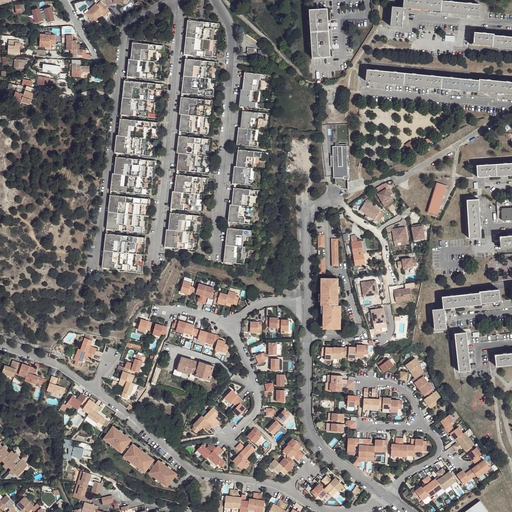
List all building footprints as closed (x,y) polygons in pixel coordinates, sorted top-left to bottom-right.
[(423,10),(424,0),(405,0),(404,9),(406,9),(423,10)] [(442,12),(443,2),(443,1),(436,0),(424,0),(423,10),(442,12)] [(85,15),(92,22),(97,18),(98,19),(100,16),(102,14),(105,17),(110,11),(100,2),(97,6),(96,5),(85,15)] [(460,15),(462,4),(443,2),(442,12),(442,14),(460,15)] [(462,4),(460,15),(480,17),(481,6),(462,4)] [(54,21),(50,7),(32,12),(36,23),(42,21),(42,20),(47,18),(48,22),(54,21)] [(404,9),(394,8),(392,28),(404,29),(406,9),(404,9)] [(331,57),(328,9),(309,10),(310,21),(307,21),(307,24),(310,24),(311,43),(308,43),(309,46),(311,46),(312,58),(331,57)] [(188,20),(186,37),(211,40),(212,29),(215,29),(219,29),(219,24),(188,20)] [(493,47),(495,37),(495,35),(476,34),(475,45),(493,47)] [(40,37),(39,46),(44,47),(44,44),(50,44),(55,44),(55,35),(50,35),(50,38),(40,37)] [(65,36),(67,51),(70,50),(75,50),(76,50),(75,41),(72,41),(71,36),(65,36)] [(211,40),(186,37),(184,54),(212,57),(213,51),(212,51),(210,51),(211,40)] [(510,50),(511,38),(495,37),(493,47),(493,48),(510,50)] [(21,44),(21,41),(10,40),(8,55),(19,56),(20,49),(21,44)] [(164,46),(133,43),(131,59),(154,62),(156,62),(157,51),(164,52),(164,46)] [(70,57),(75,58),(79,58),(79,50),(75,50),(70,50),(70,57)] [(131,59),(129,59),(127,76),(155,79),(156,73),(153,73),(154,62),(131,59)] [(217,62),(185,59),(184,76),(209,78),(210,67),(212,67),(216,68),(217,62)] [(25,60),(16,60),(15,70),(24,71),(25,65),(25,60)] [(385,84),(385,72),(368,70),(367,83),(385,84)] [(268,75),(245,72),(243,89),(258,91),(261,91),(261,80),(268,81),(268,75)] [(385,72),(385,84),(404,86),(405,73),(385,72)] [(405,73),(404,86),(424,88),(425,75),(405,73)] [(425,75),(424,88),(442,89),(443,77),(425,75)] [(209,78),(184,76),(182,92),(213,96),(214,90),(207,90),(209,78)] [(52,79),(40,77),(38,85),(51,85),(52,79)] [(443,77),(442,89),(460,91),(462,78),(443,77)] [(462,78),(460,91),(479,92),(479,91),(480,81),(462,78)] [(33,81),(23,79),(22,84),(26,86),(31,88),(33,81)] [(498,93),(499,81),(480,79),(480,81),(479,91),(498,93)] [(164,85),(125,81),(123,97),(155,101),(156,90),(163,91),(164,85)] [(511,94),(511,82),(499,81),(498,93),(511,94)] [(24,94),(25,90),(17,88),(18,85),(9,83),(8,89),(16,91),(24,94)] [(243,89),(241,89),(239,106),(263,109),(263,103),(257,102),(258,91),(243,89)] [(34,93),(25,90),(24,94),(16,91),(12,101),(20,104),(22,101),(30,104),(34,93)] [(155,101),(123,97),(121,114),(157,118),(157,113),(154,112),(155,101)] [(213,101),(181,97),(179,114),(181,114),(204,117),(205,105),(212,106),(213,101)] [(266,113),(242,111),(240,128),(256,129),(258,130),(259,118),(265,119),(266,113)] [(204,117),(181,114),(179,131),(207,134),(208,128),(207,128),(205,128),(206,117),(204,117)] [(160,123),(120,119),(119,136),(150,139),(151,139),(152,128),(155,128),(159,129),(160,123)] [(240,128),(239,127),(237,144),(257,146),(257,141),(254,140),(256,129),(240,128)] [(119,136),(117,135),(115,152),(150,156),(151,151),(148,150),(150,139),(119,136)] [(210,139),(179,136),(177,153),(179,153),(202,155),(203,144),(210,145),(210,139)] [(407,145),(409,149),(416,144),(413,140),(407,145)] [(409,149),(407,150),(411,157),(420,151),(419,150),(420,149),(417,144),(416,144),(409,149)] [(335,146),(332,146),(332,156),(330,156),(331,167),(333,167),(333,178),(335,178),(335,184),(336,185),(337,185),(337,186),(338,186),(338,187),(339,187),(340,188),(341,188),(342,189),(343,189),(344,189),(345,189),(346,189),(347,189),(347,179),(348,178),(349,177),(349,176),(349,175),(348,174),(347,173),(346,146),(339,146),(335,146)] [(262,152),(238,150),(236,166),(251,168),(253,168),(254,157),(261,158),(262,152)] [(202,155),(179,153),(177,170),(205,173),(206,167),(202,167),(204,156),(202,155)] [(155,161),(116,157),(114,174),(145,177),(147,177),(148,167),(155,167),(155,161)] [(511,177),(511,165),(497,166),(498,178),(511,177)] [(236,166),(234,166),(232,183),(253,185),(253,180),(250,179),(251,168),(236,166)] [(498,178),(497,166),(478,167),(478,179),(498,178)] [(114,174),(113,174),(111,191),(150,195),(151,189),(144,188),(145,177),(114,174)] [(208,178),(176,175),(174,191),(198,194),(200,194),(201,183),(207,184),(208,178)] [(428,213),(437,216),(446,186),(436,183),(428,213)] [(257,190),(234,188),(232,205),(247,206),(249,207),(250,195),(257,196),(257,190)] [(390,188),(379,195),(385,204),(394,198),(390,193),(393,192),(390,188)] [(174,191),(173,191),(171,208),(199,211),(199,206),(196,205),(198,194),(174,191)] [(149,199),(110,195),(108,212),(141,215),(142,205),(149,205),(149,199)] [(470,221),(481,220),(480,202),(468,202),(470,221)] [(367,203),(361,211),(376,221),(382,212),(372,206),(367,203)] [(232,205),(230,204),(228,221),(252,224),(252,218),(246,218),(247,206),(232,205)] [(511,221),(511,211),(502,212),(503,222),(511,221)] [(141,215),(108,212),(106,229),(142,233),(143,227),(140,227),(141,215)] [(202,216),(170,213),(169,229),(192,232),(193,232),(195,221),(201,222),(202,216)] [(481,220),(470,221),(471,240),(483,240),(481,220)] [(251,231),(227,228),(226,245),(243,247),(244,235),(250,236),(251,231)] [(406,228),(392,230),(394,243),(407,241),(406,228)] [(425,228),(411,230),(413,243),(427,241),(425,228)] [(169,229),(167,229),(165,246),(193,249),(193,244),(190,243),(192,232),(169,229)] [(145,238),(106,234),(104,250),(137,254),(138,243),(144,244),(145,238)] [(363,242),(358,243),(357,236),(352,237),(355,256),(365,255),(363,242)] [(511,250),(511,237),(501,239),(502,251),(511,250)] [(339,240),(332,240),(333,267),(340,267),(339,240)] [(243,247),(226,245),(224,262),(244,264),(244,258),(241,258),(243,247)] [(137,254),(104,250),(102,267),(138,271),(138,266),(135,265),(137,254)] [(365,255),(355,256),(357,267),(375,264),(374,260),(370,260),(368,254),(365,255)] [(325,258),(323,258),(318,258),(318,273),(326,273),(326,271),(325,258)] [(404,263),(399,264),(400,270),(405,269),(405,271),(414,269),(414,268),(418,267),(417,261),(413,261),(413,260),(403,261),(404,263)] [(338,280),(322,279),(321,294),(321,302),(320,328),(341,329),(342,306),(337,306),(338,295),(338,287),(338,280)] [(192,283),(184,281),(181,291),(185,292),(185,293),(192,295),(194,288),(191,287),(192,283)] [(378,282),(364,284),(366,299),(381,296),(378,282)] [(207,286),(199,283),(197,292),(201,293),(200,295),(198,302),(202,303),(207,286)] [(212,296),(215,288),(207,286),(202,303),(205,304),(208,297),(208,295),(212,296)] [(226,300),(228,294),(218,291),(214,301),(221,303),(221,302),(226,303),(226,302),(226,300)] [(241,294),(230,291),(228,294),(226,300),(231,302),(230,303),(237,305),(241,294)] [(412,291),(395,293),(396,302),(404,302),(404,303),(413,302),(412,291)] [(480,295),(482,305),(501,303),(499,291),(480,293),(480,295)] [(462,297),(463,308),(482,306),(482,305),(480,295),(462,297)] [(463,308),(462,297),(443,299),(444,310),(445,310),(463,308)] [(386,310),(373,312),(375,326),(388,324),(386,310)] [(447,330),(445,310),(444,310),(433,312),(436,331),(447,330)] [(278,315),(266,315),(266,324),(270,324),(270,326),(278,326),(278,319),(278,317),(278,315)] [(153,322),(142,319),(139,330),(146,332),(147,330),(150,331),(153,322)] [(187,322),(176,319),(175,323),(174,327),(178,328),(177,331),(184,333),(184,332),(187,322)] [(278,326),(278,328),(281,328),(281,331),(289,331),(289,320),(278,319),(278,326)] [(262,320),(250,320),(250,331),(258,331),(258,327),(262,327),(262,320)] [(187,322),(184,332),(195,336),(197,328),(194,327),(195,325),(187,322)] [(167,327),(156,323),(153,334),(160,336),(161,334),(165,335),(167,327)] [(197,328),(195,336),(199,337),(199,339),(206,341),(208,331),(197,328)] [(219,339),(220,335),(208,331),(206,341),(217,345),(219,339)] [(86,338),(93,340),(95,334),(88,332),(86,338)] [(458,356),(469,354),(467,334),(461,335),(456,336),(458,356)] [(93,340),(86,338),(81,350),(92,354),(95,355),(97,348),(93,347),(93,349),(90,348),(91,346),(93,340)] [(219,339),(217,345),(216,348),(227,352),(229,344),(226,343),(226,341),(219,339)] [(360,346),(360,348),(356,348),(355,357),(364,358),(364,354),(368,354),(368,346),(360,346)] [(329,348),(322,347),(321,356),(324,356),(324,359),(332,360),(332,358),(333,350),(329,350),(329,348)] [(344,349),(344,356),(348,357),(347,358),(355,359),(355,357),(356,348),(344,347),(344,349)] [(344,349),(333,348),(333,350),(332,358),(341,359),(341,357),(344,357),(344,356),(344,349)] [(86,358),(90,359),(92,354),(81,350),(78,349),(74,360),(76,360),(75,365),(80,366),(83,357),(84,354),(87,356),(86,358)] [(125,368),(132,370),(138,373),(142,361),(141,360),(142,356),(137,354),(133,364),(132,366),(130,365),(131,363),(127,361),(126,364),(125,368)] [(469,354),(458,356),(460,374),(471,372),(469,354)] [(511,366),(511,354),(496,357),(497,368),(511,366)] [(177,370),(191,374),(192,372),(195,361),(182,357),(177,370)] [(386,371),(387,371),(393,366),(389,359),(386,360),(384,358),(377,363),(381,369),(383,368),(386,371)] [(279,359),(271,359),(271,370),(279,371),(279,359)] [(415,359),(406,365),(410,371),(412,370),(418,365),(419,364),(415,359)] [(16,370),(18,362),(12,360),(10,366),(4,365),(2,372),(14,376),(16,370)] [(199,362),(195,361),(192,372),(197,373),(196,376),(210,381),(215,366),(199,361),(199,362)] [(25,378),(29,366),(18,362),(16,370),(19,372),(18,375),(25,378)] [(418,365),(412,370),(414,373),(412,375),(414,378),(418,375),(423,371),(418,365)] [(33,374),(35,368),(29,366),(25,378),(25,380),(36,384),(37,382),(41,384),(43,378),(33,374)] [(122,375),(124,376),(123,379),(131,382),(134,375),(131,374),(132,370),(125,368),(124,371),(122,375)] [(418,375),(414,378),(412,379),(416,385),(418,384),(420,387),(427,382),(423,377),(421,378),(418,375)] [(58,378),(52,376),(49,385),(47,390),(59,394),(60,392),(63,394),(65,388),(56,384),(58,378)] [(331,376),(331,383),(330,383),(330,391),(342,392),(342,388),(342,387),(340,387),(340,384),(342,384),(342,380),(342,376),(331,376)] [(121,378),(119,384),(125,387),(122,396),(127,398),(129,394),(130,395),(134,383),(131,382),(123,379),(121,378)] [(430,391),(432,389),(427,382),(420,387),(418,389),(425,398),(426,398),(432,393),(430,391)] [(232,390),(224,398),(230,403),(232,401),(234,404),(240,398),(232,390)] [(435,391),(432,393),(437,400),(440,398),(435,391)] [(82,404),(87,397),(81,393),(77,399),(72,395),(67,402),(68,402),(72,406),(78,409),(82,404)] [(432,393),(426,398),(428,401),(426,403),(431,409),(437,404),(435,402),(437,400),(432,393)] [(355,405),(358,405),(359,397),(352,396),(351,398),(348,398),(347,410),(348,411),(353,411),(354,410),(354,407),(355,407),(355,405)] [(89,414),(96,404),(87,397),(82,404),(84,406),(82,409),(89,414)] [(241,403),(243,401),(240,398),(234,404),(232,406),(235,409),(233,411),(239,417),(246,409),(241,403)] [(379,400),(378,406),(382,406),(382,409),(390,409),(390,403),(390,401),(390,399),(379,398),(379,400)] [(367,399),(363,399),(362,409),(370,410),(371,402),(371,399),(367,399)] [(374,400),(374,402),(371,402),(370,410),(378,411),(378,406),(379,400),(374,400)] [(394,401),(394,403),(390,403),(390,409),(389,412),(398,412),(398,409),(402,409),(402,401),(394,401)] [(72,406),(68,402),(66,405),(63,403),(60,409),(65,411),(67,407),(70,409),(72,406)] [(97,413),(101,407),(96,404),(89,414),(87,416),(97,423),(98,421),(101,424),(105,419),(97,413)] [(211,408),(203,417),(211,425),(213,427),(217,422),(214,419),(213,421),(211,419),(212,417),(217,413),(211,408)] [(286,410),(278,418),(284,423),(292,415),(286,410)] [(344,418),(344,414),(334,413),(332,413),(332,420),(331,421),(341,422),(341,418),(344,418)] [(201,415),(192,424),(194,425),(191,428),(195,432),(202,424),(207,429),(211,425),(203,417),(201,415)] [(453,421),(449,415),(441,421),(443,424),(442,425),(444,428),(443,429),(445,432),(452,427),(450,424),(453,421)] [(105,419),(101,424),(106,427),(110,422),(105,419)] [(273,434),(282,425),(278,422),(276,420),(268,429),(273,434)] [(145,467),(166,486),(176,474),(170,469),(172,467),(169,464),(167,466),(159,459),(156,462),(153,459),(155,457),(149,452),(146,450),(143,447),(140,445),(134,440),(133,441),(130,439),(133,436),(125,428),(122,426),(116,421),(106,433),(123,447),(126,443),(129,446),(128,447),(134,452),(132,454),(138,459),(140,457),(145,462),(146,460),(149,463),(145,467)] [(341,424),(331,424),(331,432),(343,432),(343,428),(340,428),(341,424)] [(452,427),(445,432),(447,435),(448,434),(451,437),(452,436),(455,440),(455,439),(457,438),(463,434),(458,427),(454,430),(452,427)] [(257,436),(260,433),(254,428),(246,436),(254,444),(259,438),(257,436)] [(454,450),(469,439),(464,432),(463,434),(457,438),(459,442),(458,443),(452,447),(454,450)] [(291,437),(285,442),(286,443),(300,457),(303,454),(298,449),(300,446),(291,437)] [(351,438),(347,438),(346,450),(354,451),(354,446),(358,447),(358,446),(359,445),(359,439),(355,439),(355,440),(351,440),(351,438)] [(398,459),(400,438),(396,438),(396,445),(396,446),(391,446),(390,459),(398,459)] [(406,458),(407,447),(403,447),(403,445),(403,439),(400,438),(398,459),(406,460),(406,458)] [(366,458),(367,440),(363,439),(363,445),(362,447),(358,446),(358,447),(358,457),(366,458)] [(414,453),(416,439),(412,439),(411,445),(411,447),(407,447),(406,458),(414,458),(414,453)] [(416,439),(414,453),(426,454),(426,446),(423,446),(423,441),(419,441),(419,440),(416,439)] [(469,439),(454,450),(456,452),(462,448),(463,447),(466,451),(471,447),(474,445),(469,439)] [(370,446),(370,440),(367,440),(366,458),(374,458),(374,452),(374,447),(370,447),(370,446)] [(378,440),(375,440),(374,446),(374,447),(374,452),(381,453),(381,448),(385,449),(386,441),(382,440),(382,441),(378,441),(378,440)] [(0,458),(1,457),(3,460),(7,464),(10,466),(14,470),(17,472),(26,462),(23,460),(19,456),(17,454),(13,450),(10,447),(8,450),(5,447),(1,443),(0,441),(0,458)] [(201,444),(196,449),(206,458),(207,456),(216,447),(210,442),(205,448),(201,444)] [(239,442),(234,447),(239,452),(245,457),(253,448),(248,443),(244,448),(239,442)] [(291,454),(297,460),(300,457),(286,443),(281,449),(285,453),(289,457),(291,454)] [(217,445),(216,447),(207,456),(215,464),(216,463),(220,466),(224,462),(216,454),(221,449),(217,445)] [(466,451),(465,452),(469,458),(471,457),(473,461),(479,457),(481,455),(476,448),(473,450),(471,447),(466,451)] [(246,457),(245,457),(239,452),(232,460),(240,468),(245,462),(243,460),(246,457)] [(277,462),(287,471),(292,465),(290,463),(293,461),(289,457),(285,453),(277,462)] [(277,462),(273,458),(267,464),(276,473),(279,470),(284,475),(287,471),(277,462)] [(478,466),(484,473),(490,468),(484,460),(481,463),(482,464),(478,466)] [(468,472),(472,478),(475,475),(477,478),(484,473),(478,466),(478,465),(474,467),(475,469),(472,471),(471,470),(468,472)] [(447,476),(443,470),(440,473),(449,485),(455,481),(451,474),(447,477),(447,476)] [(77,484),(88,488),(92,474),(81,471),(77,484)] [(472,478),(468,472),(465,474),(463,472),(460,474),(459,473),(456,475),(463,485),(472,478)] [(449,485),(440,473),(437,475),(441,480),(441,481),(438,483),(441,488),(443,490),(449,485)] [(338,491),(339,492),(344,486),(335,477),(332,480),(331,480),(326,475),(324,478),(338,491)] [(431,481),(427,476),(424,478),(435,493),(441,488),(438,483),(437,482),(435,480),(432,482),(431,481)] [(338,491),(324,478),(321,481),(326,485),(327,486),(324,489),(327,492),(332,497),(338,491)] [(435,493),(424,478),(422,480),(425,485),(426,486),(422,489),(427,495),(429,497),(435,493)] [(100,491),(102,483),(95,481),(92,489),(100,491)] [(88,488),(77,484),(73,497),(84,500),(88,488)] [(323,488),(320,485),(317,488),(316,486),(310,492),(316,498),(319,494),(322,498),(327,492),(324,489),(323,488)] [(421,487),(420,486),(418,488),(418,489),(415,492),(414,490),(412,488),(410,490),(414,497),(417,495),(421,500),(427,495),(422,489),(421,487)] [(224,508),(232,509),(234,491),(230,491),(230,497),(229,498),(225,497),(224,508)] [(238,491),(234,491),(232,509),(240,510),(240,509),(241,499),(237,499),(237,498),(238,491)] [(256,510),(258,493),(254,492),(253,498),(249,498),(249,501),(248,509),(256,510)] [(245,494),(242,493),(241,498),(241,499),(240,509),(240,510),(247,511),(248,509),(249,501),(245,500),(245,494)] [(265,500),(260,499),(261,495),(261,493),(258,493),(256,510),(255,511),(263,511),(265,500)] [(435,493),(429,497),(432,502),(438,497),(435,493)] [(15,502),(13,501),(7,495),(0,501),(0,506),(2,509),(3,510),(7,506),(10,510),(13,507),(12,505),(15,502)] [(32,509),(35,506),(25,496),(20,501),(17,505),(22,510),(23,509),(26,507),(30,511),(32,509)] [(277,511),(283,502),(280,501),(276,506),(273,504),(268,511),(277,511)] [(487,511),(479,501),(463,511),(487,511)] [(283,510),(286,504),(283,502),(277,511),(286,511),(283,510)] [(49,511),(47,511),(37,503),(35,506),(32,509),(35,511),(49,511)] [(83,508),(82,511),(97,511),(98,511),(98,507),(85,503),(84,507),(83,508)]
